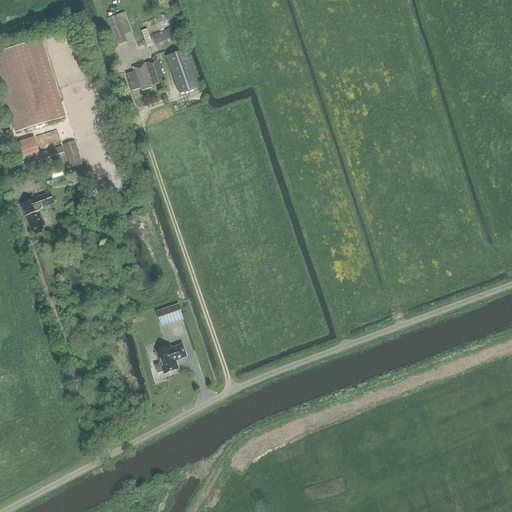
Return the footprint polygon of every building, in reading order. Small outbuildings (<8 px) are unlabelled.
[(165,15),(153,20),(157,30),(169,25),(165,15)] [(126,41),(117,16),(108,19),(117,45),(126,41)] [(171,28),(152,36),(157,51),(177,44),(171,28)] [(41,40),(0,52),(0,86),(15,133),(65,117),(41,40)] [(166,57),(179,95),(198,88),(185,50),(166,57)] [(150,86),(164,81),(157,60),(132,68),(134,72),(126,74),(132,91),(142,88),(143,90),(150,87),(150,86)] [(16,142),(22,160),(40,155),(43,166),(67,159),(62,144),(39,151),(34,136),(16,142)] [(63,145),(74,179),(85,175),(75,141),(63,145)] [(42,227),(44,226),(38,208),(54,203),(51,194),(22,204),(31,232),(34,231),(35,234),(44,231),(42,227)] [(178,306),(159,313),(162,322),(181,316),(178,306)] [(170,347),(156,352),(160,364),(155,366),(157,374),(163,372),(164,374),(178,369),(175,360),(177,359),(178,360),(186,357),(182,345),(171,349),(170,347)]
